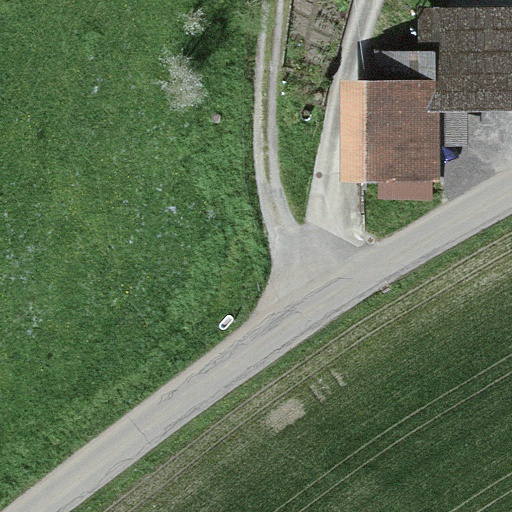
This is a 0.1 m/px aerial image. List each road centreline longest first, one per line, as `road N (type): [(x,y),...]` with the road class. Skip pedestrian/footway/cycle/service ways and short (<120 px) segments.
road 1 (unclassified): [(511,191),(321,299),(40,511)]
road 2 (track): [(268,0),(268,185),(321,299)]
road 3 (track): [(370,0),(336,93),(317,242),(321,299)]
